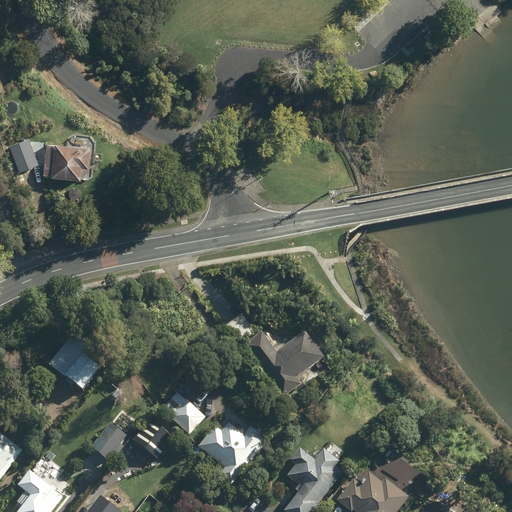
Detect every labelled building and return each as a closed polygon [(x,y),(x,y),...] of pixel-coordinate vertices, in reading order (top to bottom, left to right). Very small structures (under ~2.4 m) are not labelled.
[(33,110),(24,100),(16,107),(25,117),(33,110)] [(30,126),(19,125),(18,136),(30,137),(30,126)] [(49,140),(46,174),(54,175),(53,177),(83,180),(84,167),(90,168),(92,147),(57,144),(57,141),(49,140)] [(38,143),(18,152),(25,168),(37,163),(36,161),(44,157),(38,143)] [(83,191),(70,190),(70,203),(83,203),(83,191)] [(240,316),(224,328),(238,346),(254,334),(240,316)] [(323,359),(303,333),(275,353),(261,334),(243,348),(282,400),(300,386),(295,380),(323,359)] [(73,334),(47,367),(80,393),(98,371),(82,358),(90,348),(73,334)] [(295,392),(287,399),(292,404),(300,397),(295,392)] [(170,417),(169,419),(188,437),(204,419),(185,401),(183,404),(174,395),(162,409),(170,417)] [(44,399),(37,404),(41,409),(48,404),(44,399)] [(109,424),(90,449),(106,462),(126,437),(109,424)] [(224,469),(217,477),(230,487),(267,441),(262,438),(263,436),(262,433),(261,432),(259,431),(256,431),(254,431),(250,428),(243,437),(227,425),(220,433),(213,428),(197,448),(224,469)] [(0,480),(22,453),(0,436),(0,480)] [(289,463),(295,467),(286,478),(301,490),(284,511),(312,511),(342,475),(334,468),(338,463),(322,451),(314,462),(299,450),(289,463)] [(18,511),(51,511),(61,499),(28,473),(16,488),(29,498),(18,511)] [(397,511),(408,498),(384,480),(381,484),(367,473),(358,485),(352,481),(335,502),(343,508),(348,511),(397,511)] [(102,481),(84,503),(93,510),(110,488),(102,481)]
